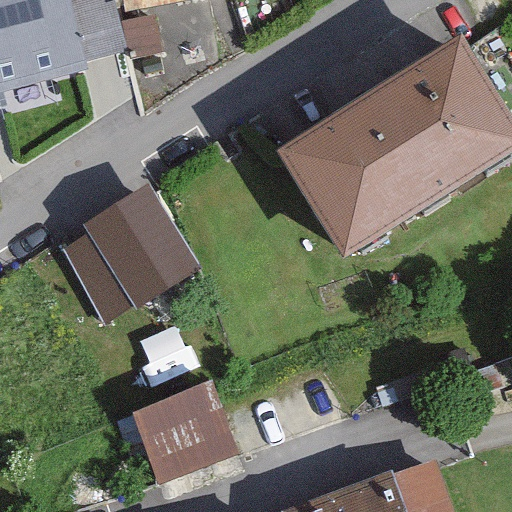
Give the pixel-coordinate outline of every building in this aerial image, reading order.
[(0,0),(0,93),(136,60),(124,18),(120,0),(0,0)] [(120,0),(124,18),(172,7),(207,0),(120,0)] [(288,155),(351,255),(511,153),(511,132),(458,48),(288,155)] [(144,302),(202,269),(156,189),(98,222),(144,302)] [(248,448),(223,382),(139,414),(164,479),(248,448)] [(425,511),(414,479),(316,511),(425,511)]
